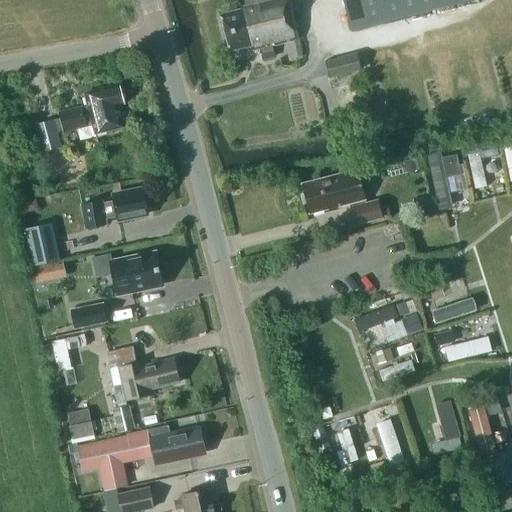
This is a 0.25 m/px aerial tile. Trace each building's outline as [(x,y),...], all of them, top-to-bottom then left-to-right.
[(238,0),(239,4),(241,4),(242,9),(220,15),(229,51),(251,46),(252,51),(259,49),(262,60),(274,57),(272,46),(298,39),(288,0),(342,0),(350,30),(471,0),(238,0)] [(325,62),(329,77),(360,70),(356,54),(325,62)] [(118,105),(124,104),(119,85),(84,94),(87,106),(81,107),(58,113),(62,131),(86,125),(84,119),(90,118),(94,133),(123,127),(118,105)] [(33,125),(40,153),(60,148),(56,132),(61,131),(58,118),(33,125)] [(465,173),(459,144),(429,151),(441,206),(457,203),(451,176),(465,173)] [(495,154),(473,160),(480,189),(492,185),(488,171),(499,169),(495,154)] [(410,161),(412,171),(418,170),(416,160),(410,161)] [(349,203),(354,225),(381,218),(377,201),(365,204),(356,170),(302,184),(310,213),(349,203)] [(142,189),(112,195),(113,201),(101,203),(101,201),(81,205),(86,229),(105,225),(104,219),(116,217),(117,222),(131,219),(131,217),(147,214),(142,189)] [(420,207),(431,205),(429,197),(418,199),(420,207)] [(414,238),(435,233),(432,220),(411,224),(414,238)] [(59,260),(51,224),(26,230),(33,265),(59,260)] [(453,232),(418,240),(421,251),(456,243),(453,232)] [(96,277),(112,273),(116,294),(162,285),(155,253),(111,263),(109,255),(92,258),(96,277)] [(453,278),(462,275),(459,265),(450,268),(453,278)] [(472,300),(441,310),(444,322),(476,312),(472,300)] [(407,313),(402,303),(394,306),(399,317),(407,313)] [(71,311),(74,327),(106,321),(102,304),(71,311)] [(401,320),(407,337),(422,331),(416,314),(401,320)] [(456,330),(441,334),(444,344),(459,341),(456,330)] [(72,332),(56,333),(61,369),(76,367),(72,332)] [(454,360),(495,349),(491,336),(450,347),(454,360)] [(375,353),(378,365),(393,361),(389,349),(375,353)] [(152,388),(177,382),(172,360),(146,366),(145,362),(119,369),(118,365),(109,367),(113,385),(122,383),(126,400),(153,393),(152,388)] [(129,406),(112,410),(118,434),(135,430),(129,406)] [(496,454),(483,406),(466,411),(480,459),(496,454)] [(380,423),(396,465),(409,460),(394,418),(380,423)] [(93,435),(90,422),(69,426),(72,440),(93,435)] [(77,447),(82,470),(99,466),(104,491),(128,486),(123,461),(152,455),(154,465),(188,458),(187,456),(204,452),(202,442),(204,440),(202,433),(200,432),(199,429),(182,432),(182,431),(169,433),(167,426),(126,435),(127,436),(77,447)] [(503,431),(493,434),(496,445),(507,442),(503,431)] [(483,487),(505,481),(511,478),(511,460),(509,451),(476,461),(483,487)] [(330,465),(326,455),(317,458),(321,468),(330,465)] [(382,462),(369,466),(375,485),(388,481),(382,462)] [(342,479),(330,483),(333,491),(344,488),(342,479)] [(134,511),(153,508),(149,487),(117,493),(116,489),(106,491),(109,511),(113,511),(120,511),(134,511)] [(181,496),(184,511),(217,511),(212,489),(181,496)]
